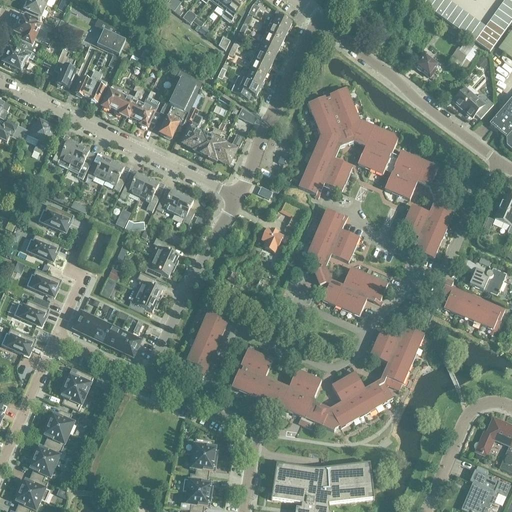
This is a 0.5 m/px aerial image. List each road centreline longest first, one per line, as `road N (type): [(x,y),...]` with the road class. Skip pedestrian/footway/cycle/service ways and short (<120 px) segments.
road 1 (residential): [(236,194),(0,84)]
road 2 (residential): [(500,159),(323,25)]
road 3 (residential): [(145,380),(236,194)]
road 4 (residential): [(236,194),(323,25)]
road 5 (residential): [(500,159),(476,193),(444,273),(416,265)]
road 6 (residential): [(426,511),(467,420),(484,406),(511,409)]
road 7 (residential): [(0,467),(55,339)]
road 8 (residential): [(243,511),(251,435),(199,406)]
road 9 (residential): [(88,225),(68,270),(82,276),(55,339)]
road 10 (residential): [(199,406),(237,330),(270,343)]
